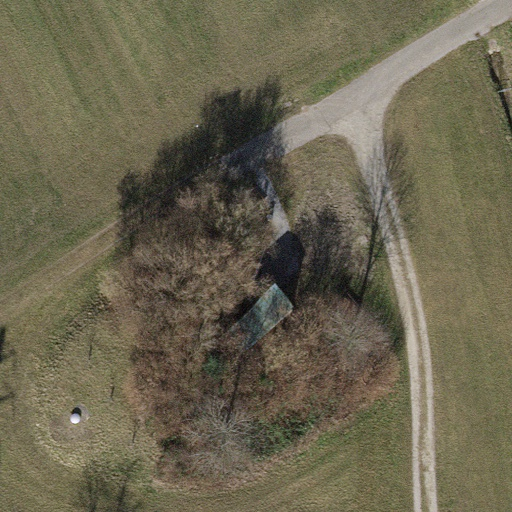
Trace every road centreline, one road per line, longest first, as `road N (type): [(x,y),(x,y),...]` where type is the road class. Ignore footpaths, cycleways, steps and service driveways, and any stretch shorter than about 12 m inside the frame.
road 1 (track): [(511,1),(0,306)]
road 2 (track): [(427,511),(419,328),(370,143),(368,85)]
